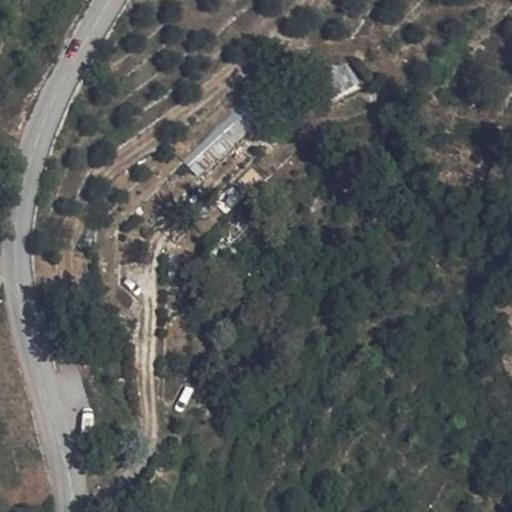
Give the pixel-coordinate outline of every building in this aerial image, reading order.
[(296,102),(318,90),(305,67),(254,94),(258,101),(268,95),(274,104),(291,95),(296,102)] [(338,79),(318,90),(296,102),(285,108),(294,122),(346,93),(338,79)] [(235,111),(182,160),(198,177),(251,128),(235,111)] [(213,258),(244,231),(231,217),(200,245),(213,258)] [(336,310),(322,299),(312,312),(326,323),(336,310)]
